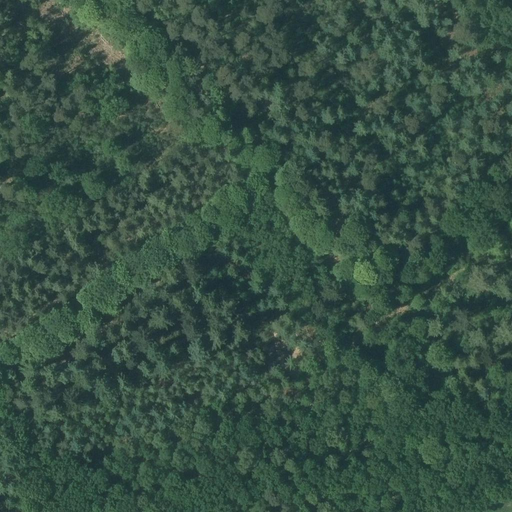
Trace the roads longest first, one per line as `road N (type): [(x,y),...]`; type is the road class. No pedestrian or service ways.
road 1 (track): [(109,0),(395,292),(511,180)]
road 2 (track): [(220,511),(252,489),(328,464),(493,464),(511,449)]
road 3 (track): [(85,511),(67,471),(13,432),(3,365)]
